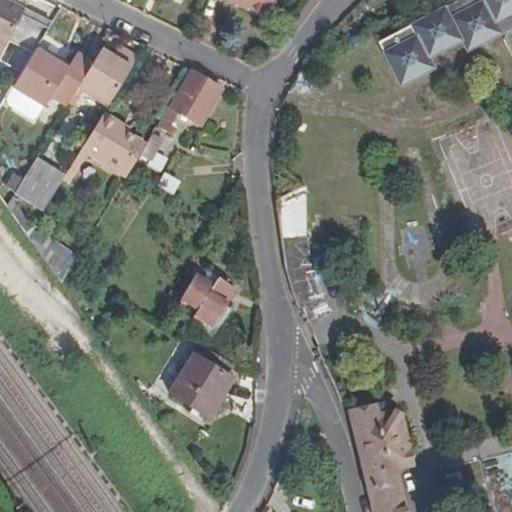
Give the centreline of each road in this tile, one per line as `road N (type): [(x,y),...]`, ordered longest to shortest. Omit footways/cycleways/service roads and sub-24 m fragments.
road 1 (residential): [(268,94),(256,183),(278,342)]
road 2 (residential): [(268,94),(85,0)]
road 3 (residential): [(357,511),(348,464),(310,376),(278,342)]
road 4 (residential): [(278,342),(270,428),(237,511)]
